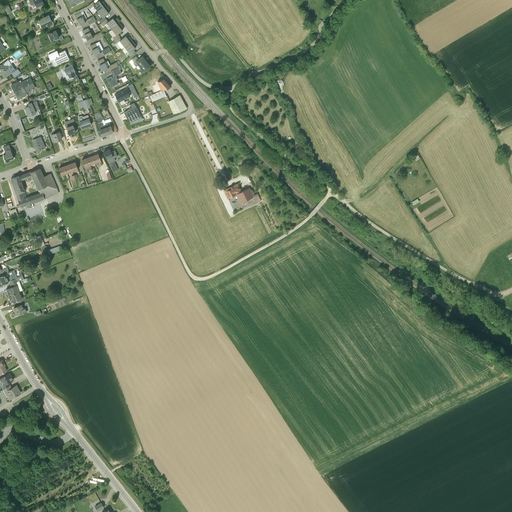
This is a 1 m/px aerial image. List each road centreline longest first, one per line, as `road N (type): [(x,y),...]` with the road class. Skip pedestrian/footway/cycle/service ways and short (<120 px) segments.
road 1 (unclassified): [(120,136),(186,268),(206,278),(291,231),(329,192),(232,110),(229,88)]
road 2 (residential): [(125,134),(58,0)]
road 3 (unclassified): [(229,88),(309,47),(343,0)]
road 4 (unclassified): [(125,134),(193,111),(151,55)]
